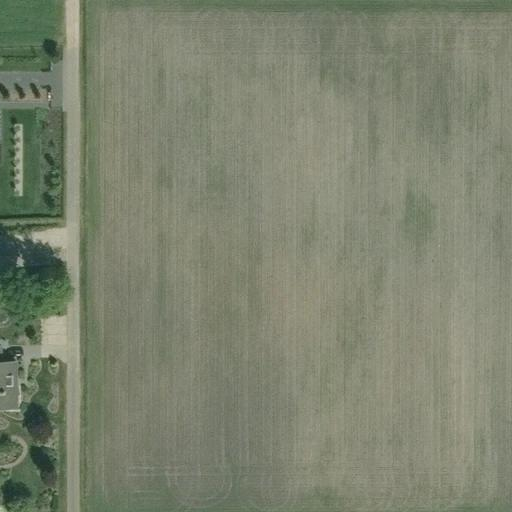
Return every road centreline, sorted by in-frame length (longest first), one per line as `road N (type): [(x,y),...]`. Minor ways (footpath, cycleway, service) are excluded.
road 1 (unclassified): [(73,511),(72,140)]
road 2 (track): [(72,140),(70,0)]
